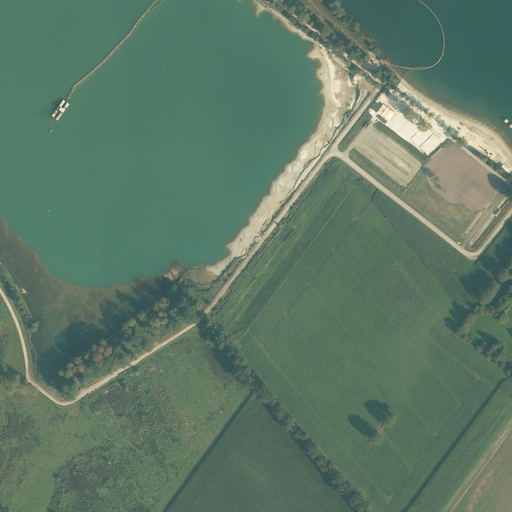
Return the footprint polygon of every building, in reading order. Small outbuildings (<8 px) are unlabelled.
[(437,152),(431,161),(436,165),(443,156),(437,152)] [(472,185),(481,175),(458,155),(452,162),(455,165),(453,168),(472,185)] [(452,195),(458,188),(445,178),(440,184),(452,195)] [(468,195),(480,206),(488,197),(476,187),(468,195)] [(453,194),(456,197),(461,192),(459,189),(453,194)]
